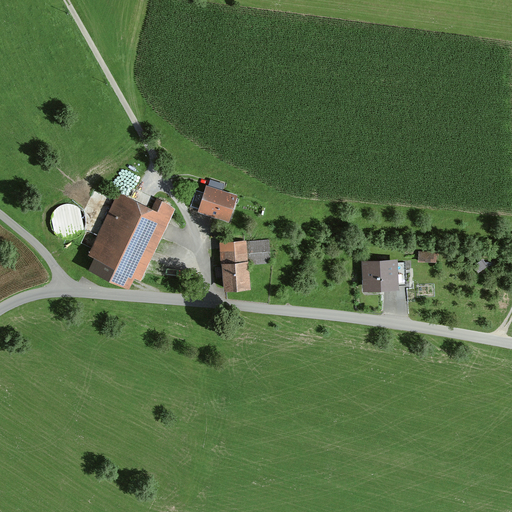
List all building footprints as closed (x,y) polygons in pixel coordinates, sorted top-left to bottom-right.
[(238,196),(208,187),(201,210),(231,219),(238,196)] [(155,212),(120,196),(90,260),(143,285),(178,211),(160,202),(155,212)] [(52,208),(56,238),(84,234),(79,204),(52,208)] [(269,240),(225,244),(229,288),(251,286),(249,264),(271,261),(269,240)] [(438,255),(421,253),(420,264),(437,266),(438,255)] [(398,260),(365,262),(366,292),(399,290),(398,260)]
